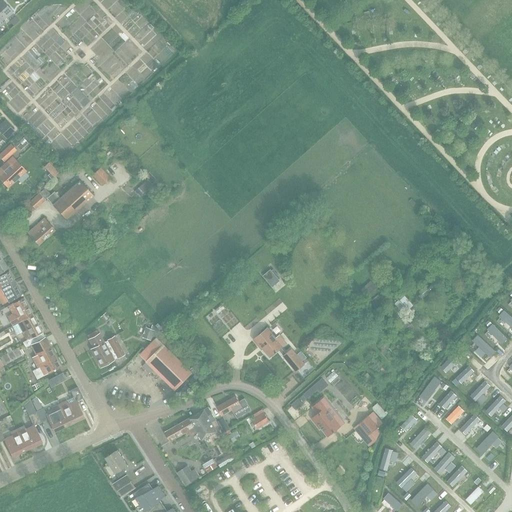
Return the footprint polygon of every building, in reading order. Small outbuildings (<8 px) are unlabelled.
[(2,21),(12,11),(2,0),(0,0),(0,24),(3,22),(2,21)] [(4,120),(0,124),(0,132),(6,139),(14,131),(4,120)] [(0,157),(3,161),(15,150),(10,144),(0,153),(0,157)] [(0,166),(0,179),(8,187),(25,171),(12,156),(0,166)] [(110,178),(101,167),(92,176),(101,186),(110,178)] [(30,213),(32,211),(35,209),(47,198),(66,220),(94,195),(80,180),(60,198),(54,191),(50,195),(44,188),(27,203),(24,206),(30,213)] [(38,245),(55,229),(44,217),(27,232),(38,245)] [(9,271),(0,275),(0,288),(15,280),(9,271)] [(15,280),(0,288),(0,298),(2,303),(8,301),(22,294),(15,280)] [(7,317),(12,326),(33,315),(23,297),(8,305),(13,314),(7,317)] [(26,347),(30,345),(45,337),(33,315),(12,326),(17,335),(22,332),(27,340),(23,342),(26,347)] [(151,341),(155,331),(146,328),(142,337),(151,341)] [(267,328),(253,339),(259,346),(260,345),(269,357),(278,350),(280,347),(286,343),(279,335),(276,338),(267,328)] [(114,336),(103,342),(99,333),(98,333),(96,330),(87,335),(89,339),(88,339),(93,347),(90,349),(100,367),(124,354),(114,336)] [(37,379),(46,374),(61,366),(45,337),(30,345),(36,356),(32,357),(38,368),(33,371),(37,379)] [(192,372),(164,344),(163,345),(157,338),(140,354),(147,361),(146,361),(175,389),(192,372)] [(286,354),(280,347),(278,350),(283,356),(295,371),(305,363),(292,348),(286,354)] [(423,389),(429,394),(440,380),(434,375),(423,389)] [(59,404),(69,424),(83,417),(76,401),(83,398),(77,387),(70,390),(75,400),(67,404),(65,401),(59,404)] [(439,402),(445,407),(457,394),(452,389),(439,402)] [(239,401),(236,396),(217,407),(222,415),(232,409),(237,417),(251,410),(244,398),(239,401)] [(344,423),(338,414),(334,418),(326,408),(330,404),(324,397),(312,407),(317,413),(311,418),(317,425),(318,424),(327,436),(344,423)] [(35,411),(40,422),(48,419),(54,431),(69,424),(59,404),(53,407),(54,410),(46,414),(43,408),(35,411)] [(458,405),(445,418),(451,424),(464,410),(458,405)] [(209,407),(192,417),(189,418),(196,430),(202,440),(217,431),(211,422),(216,419),(209,407)] [(40,422),(35,411),(28,415),(33,425),(24,429),(23,426),(17,429),(27,449),(41,442),(34,425),(40,422)] [(257,428),(269,421),(264,413),(252,420),(257,428)] [(411,414),(400,426),(406,431),(417,419),(411,414)] [(480,419),(474,414),(460,428),(466,434),(480,419)] [(369,435),(378,426),(368,415),(359,423),(369,435)] [(191,433),(192,433),(196,430),(189,418),(165,432),(170,441),(189,430),(191,433)] [(224,433),(230,430),(224,418),(218,422),(224,433)] [(0,441),(4,439),(12,456),(27,449),(17,429),(11,432),(12,435),(4,439),(0,430),(0,441)] [(413,449),(425,436),(420,432),(408,445),(413,449)] [(485,450),(498,437),(493,432),(480,444),(485,450)] [(423,454),(429,460),(441,447),(435,441),(423,454)] [(122,468),(127,465),(118,450),(105,458),(118,477),(125,473),(122,468)] [(453,459),(447,455),(435,468),(441,473),(453,459)] [(186,486),(192,482),(196,479),(188,466),(177,473),(186,486)] [(459,467),(447,480),(452,486),(465,473),(459,467)] [(135,487),(127,475),(113,484),(121,496),(135,487)] [(132,493),(140,505),(162,491),(158,485),(157,486),(152,489),(148,483),(132,493)] [(465,499),(470,504),(483,491),(478,486),(465,499)] [(140,505),(144,511),(153,511),(163,506),(159,500),(164,497),(165,496),(162,491),(140,505)] [(488,508),(500,497),(494,492),(483,502),(488,508)]
